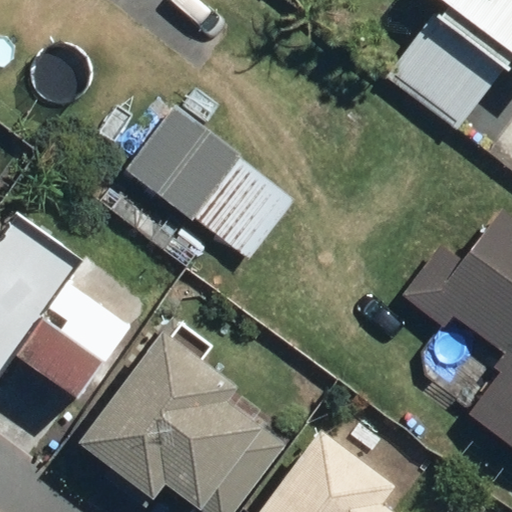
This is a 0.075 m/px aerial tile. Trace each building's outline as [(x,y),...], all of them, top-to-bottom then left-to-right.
[(511,0),(449,0),(397,71),(472,126),(511,70),(511,0)] [(304,194),(183,100),(130,168),(197,219),(202,212),(258,255),(304,194)] [(34,358),(39,351),(98,390),(153,307),(94,268),(110,244),(43,199),(0,263),(0,356),(24,373),(34,358)] [(511,435),(511,210),(475,261),(445,240),(410,288),(459,324),(468,312),(511,343),(511,360),(476,410),(511,435)] [(261,373),(180,314),(91,437),(170,494),(181,478),(227,511),(242,511),(295,439),(274,424),(280,415),(248,391),(261,373)] [(418,476),(339,417),(267,511),(435,511),(406,491),(418,476)]
